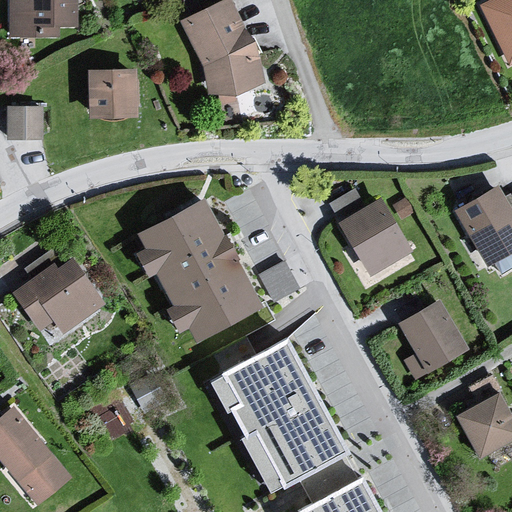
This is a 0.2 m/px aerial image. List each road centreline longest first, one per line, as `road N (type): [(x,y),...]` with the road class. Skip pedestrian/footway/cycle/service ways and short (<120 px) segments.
road 1 (residential): [(258,148),(347,337),(443,511)]
road 2 (residential): [(511,136),(411,155),(258,148)]
road 3 (residential): [(258,148),(120,165),(20,203)]
